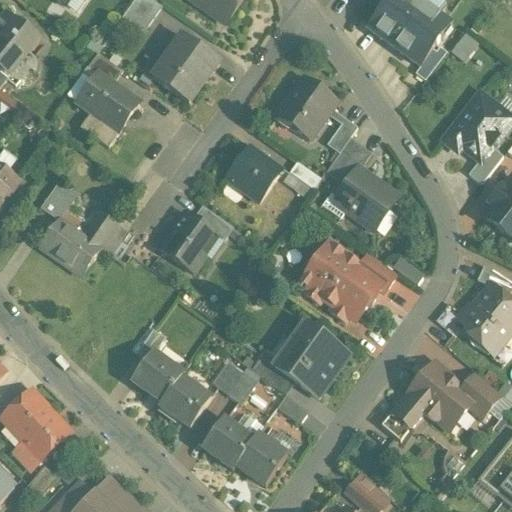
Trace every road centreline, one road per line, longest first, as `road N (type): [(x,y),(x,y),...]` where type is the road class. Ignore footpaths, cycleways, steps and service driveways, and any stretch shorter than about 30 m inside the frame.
road 1 (residential): [(278,511),(433,300),(451,254),(441,200),(373,93),(305,13)]
road 2 (residential): [(0,311),(202,511)]
road 3 (residential): [(305,13),(187,169)]
